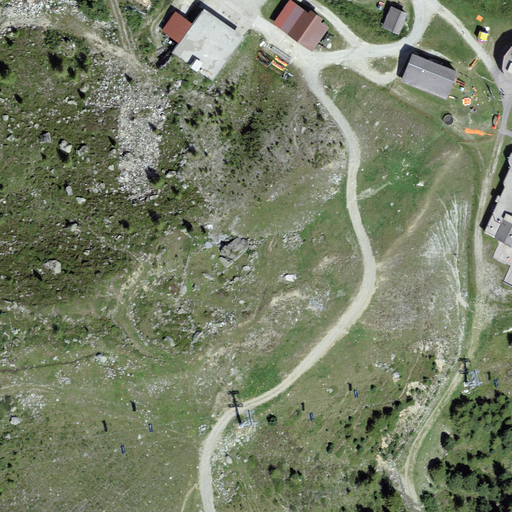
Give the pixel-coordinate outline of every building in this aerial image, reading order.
[(328,29),(283,0),(282,0),(267,23),(313,52),(328,29)] [(407,15),(388,6),(379,24),(398,33),(407,15)] [(242,37),(201,10),(172,54),(212,81),(242,37)] [(511,82),(511,42),(508,44),(502,53),(500,66),(504,79),(511,82)] [(456,69),(410,52),(399,82),(445,99),(456,69)] [(511,162),(480,232),(511,246),(511,162)]
